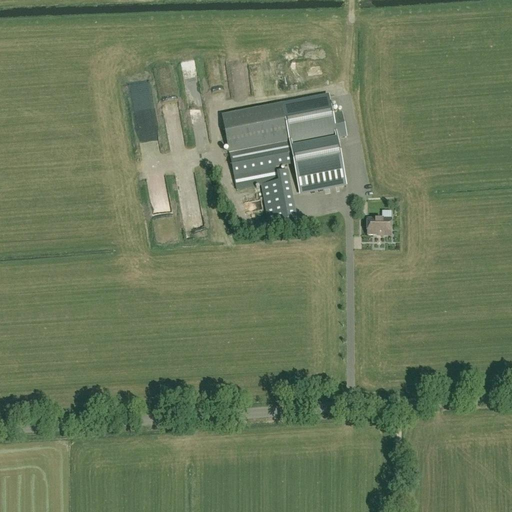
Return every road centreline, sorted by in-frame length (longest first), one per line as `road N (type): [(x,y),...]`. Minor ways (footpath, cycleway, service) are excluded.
road 1 (unclassified): [(0,431),(511,398)]
road 2 (unknown): [(352,149),(353,407)]
